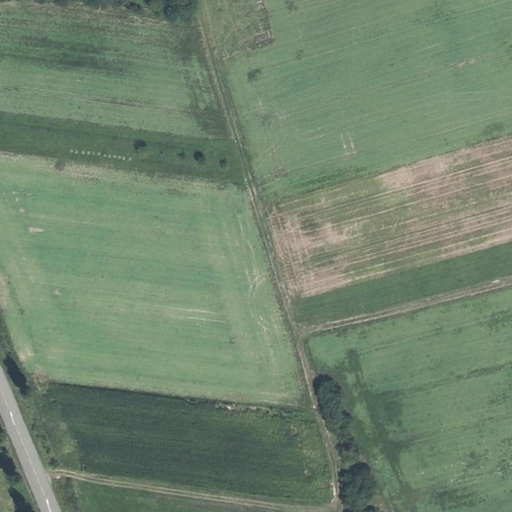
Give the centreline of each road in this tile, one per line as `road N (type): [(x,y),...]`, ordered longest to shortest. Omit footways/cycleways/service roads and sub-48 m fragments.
road 1 (track): [(187,0),(359,498),(36,471)]
road 2 (track): [(306,345),(314,331),(511,278)]
road 3 (tertiary): [(0,381),(53,511)]
